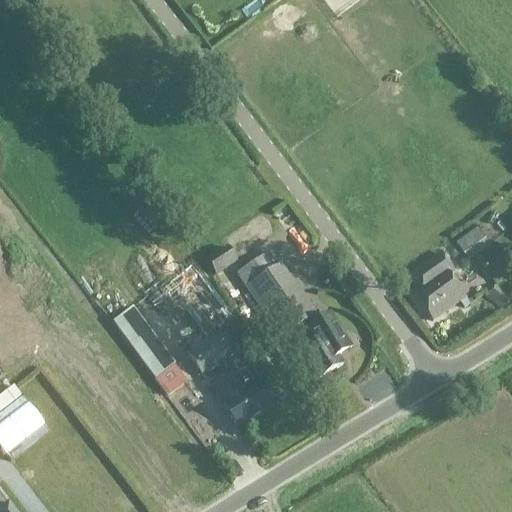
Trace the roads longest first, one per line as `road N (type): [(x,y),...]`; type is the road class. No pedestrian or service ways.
road 1 (unclassified): [(437,377),(146,0)]
road 2 (unclassified): [(220,511),(437,377)]
